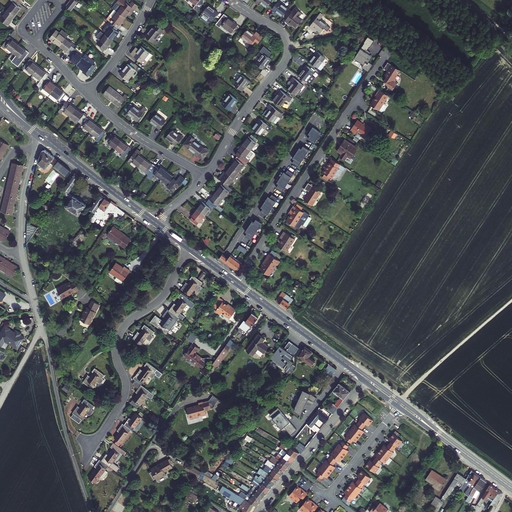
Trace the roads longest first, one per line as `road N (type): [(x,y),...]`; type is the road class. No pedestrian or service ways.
road 1 (residential): [(238,283),(388,49)]
road 2 (residential): [(23,254),(91,511)]
road 3 (residential): [(92,448),(124,397),(119,332),(158,301),(191,249)]
road 4 (residential): [(228,0),(279,30),(288,51),(206,175)]
road 5 (residential): [(215,267),(314,119)]
road 6 (residential): [(257,511),(367,379)]
road 7 (secondary): [(367,379),(238,283)]
road 8 (track): [(396,401),(511,302)]
road 9 (residential): [(206,175),(133,133),(86,94)]
road 10 (secondary): [(153,221),(40,135)]
road 11 (secondary): [(511,488),(400,404)]
